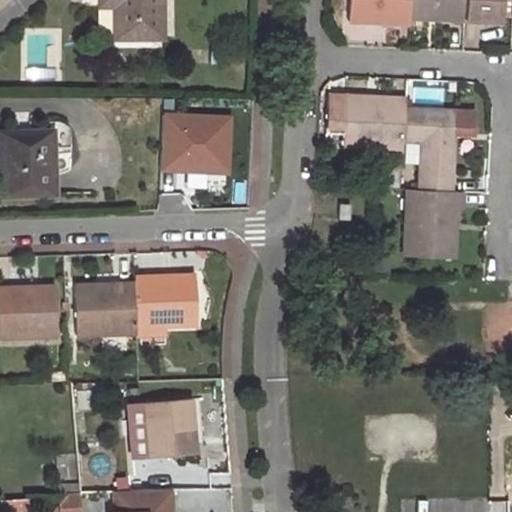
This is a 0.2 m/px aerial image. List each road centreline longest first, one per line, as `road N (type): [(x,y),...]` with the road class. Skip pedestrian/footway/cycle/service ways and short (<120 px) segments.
road 1 (residential): [(503,242),(509,68),(300,56)]
road 2 (residential): [(283,221),(267,345),(283,511)]
road 3 (residential): [(283,221),(0,231)]
road 4 (residential): [(300,56),(283,221)]
